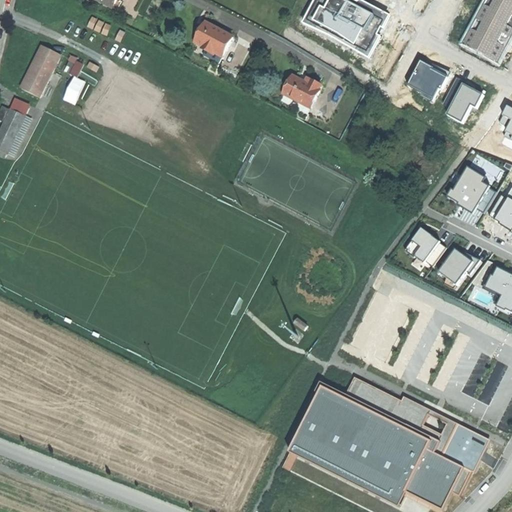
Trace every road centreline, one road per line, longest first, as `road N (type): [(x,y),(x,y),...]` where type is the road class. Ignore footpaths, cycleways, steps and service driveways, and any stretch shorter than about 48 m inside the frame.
road 1 (residential): [(0,444),(167,511)]
road 2 (residential): [(511,85),(423,39),(443,0)]
